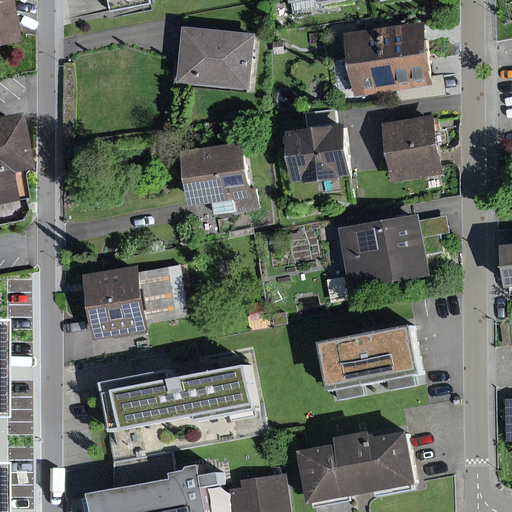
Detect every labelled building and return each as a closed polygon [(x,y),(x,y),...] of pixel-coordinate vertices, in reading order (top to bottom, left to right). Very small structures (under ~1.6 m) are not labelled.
[(14,0),(0,0),(0,46),(23,41),(14,0)] [(432,20),(354,30),(358,55),(347,57),(351,86),(362,85),(363,93),(440,83),(432,20)] [(193,24),(187,79),(261,86),(266,31),(193,24)] [(17,111),(0,114),(0,202),(13,200),(7,170),(29,166),(17,111)] [(446,113),(392,122),(402,181),(455,173),(446,113)] [(356,124),(298,131),(304,180),(362,173),(356,124)] [(253,144),(193,151),(199,202),(260,195),(253,144)] [(453,249),(449,233),(459,231),(456,214),(430,219),(429,212),(351,228),(363,288),(441,272),(436,252),(453,249)] [(150,267),(93,275),(95,285),(102,338),(159,330),(150,267)] [(425,321),(332,337),(340,381),(432,366),(425,321)] [(256,354),(109,378),(118,432),(265,408),(256,354)] [(348,441),(308,447),(316,499),(425,482),(417,430),(383,436),(382,429),(347,434),(348,441)] [(36,438),(11,442),(14,456),(38,452),(36,438)] [(176,475),(95,489),(99,511),(220,511),(217,487),(234,482),(230,465),(214,469),(212,457),(174,463),(176,475)] [(299,511),(293,473),(234,482),(239,511),(299,511)]
